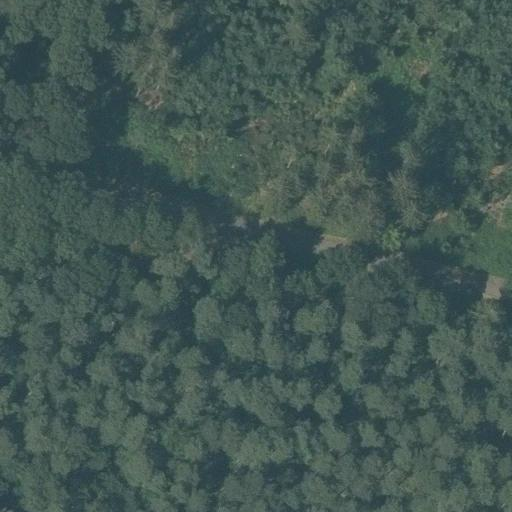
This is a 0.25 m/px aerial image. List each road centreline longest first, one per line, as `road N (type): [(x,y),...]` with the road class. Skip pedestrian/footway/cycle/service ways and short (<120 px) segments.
road 1 (track): [(511,298),(64,182),(0,194)]
road 2 (track): [(0,278),(49,284),(179,258)]
road 3 (track): [(0,49),(32,95),(63,104),(87,126),(64,182)]
